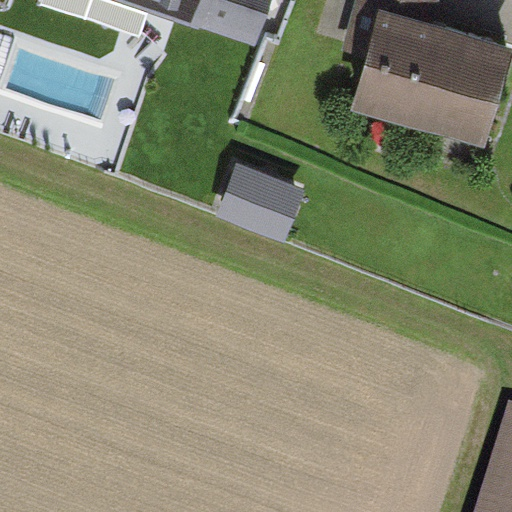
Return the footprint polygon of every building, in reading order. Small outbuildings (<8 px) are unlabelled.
[(125,0),(258,42),(271,0),(125,0)] [(368,55),(354,109),(419,126),(445,28),(435,25),(441,0),(359,0),(347,49),(368,55)] [(419,126),(486,144),(511,45),(445,28),(419,126)] [(301,190),(240,168),(223,214),(284,237),(301,190)] [(511,511),(511,423),(510,423),(485,511),(511,511)]
